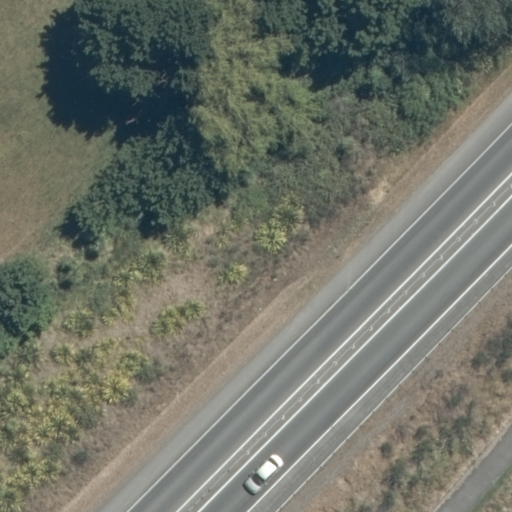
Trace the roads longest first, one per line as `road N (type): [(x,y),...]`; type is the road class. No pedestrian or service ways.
road 1 (trunk): [(156,511),(511,150)]
road 2 (trunk): [(511,222),(226,511)]
